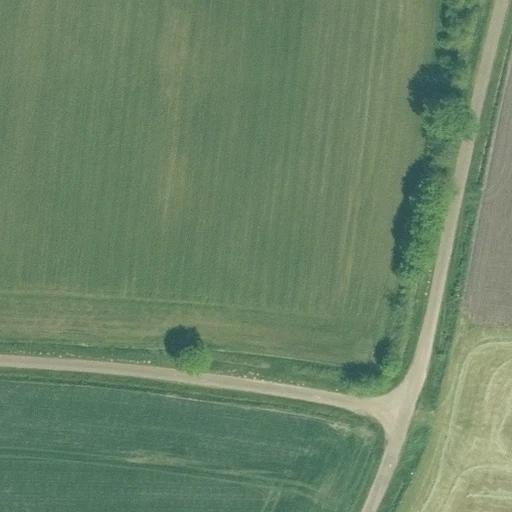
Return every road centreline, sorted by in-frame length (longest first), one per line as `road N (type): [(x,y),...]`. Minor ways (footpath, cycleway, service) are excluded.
road 1 (unclassified): [(404,406),(426,343),(502,0)]
road 2 (unclassified): [(404,406),(0,361)]
